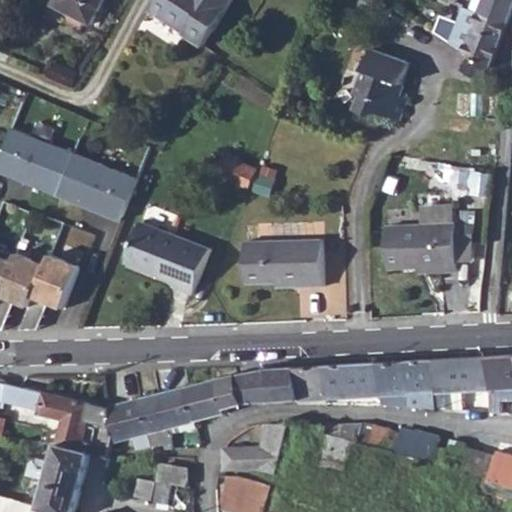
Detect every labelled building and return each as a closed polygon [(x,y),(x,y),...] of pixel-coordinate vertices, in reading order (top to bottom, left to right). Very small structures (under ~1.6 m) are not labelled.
[(58,0),(56,0),(52,7),(70,14),(73,7),(58,0)] [(58,0),(73,7),(70,14),(91,24),(102,0),(58,0)] [(157,0),(151,10),(186,31),(184,34),(204,46),(232,0),(157,0)] [(474,0),(472,6),(471,10),(481,14),(485,0),(474,0)] [(511,0),(485,0),(481,14),(509,24),(511,15),(511,0)] [(465,8),(460,20),(466,23),(471,10),(465,8)] [(471,10),(466,23),(502,42),(509,24),(481,14),(471,10)] [(460,20),(452,42),(457,46),(466,23),(460,20)] [(466,23),(457,46),(492,68),(502,42),(466,23)] [(374,48),(357,94),(363,96),(358,110),(371,115),(382,111),(402,118),(411,98),(401,94),(413,63),(374,48)] [(53,65),(47,78),(71,88),(76,76),(53,65)] [(14,127),(0,161),(0,170),(61,194),(77,152),(14,127)] [(140,177),(77,152),(61,194),(125,220),(140,177)] [(217,174),(251,189),(260,168),(226,153),(217,174)] [(146,221),(131,262),(176,279),(175,284),(197,292),(213,247),(146,221)] [(395,268),(424,267),(446,266),(446,271),(462,270),(459,223),(392,226),(395,268)] [(254,285),(282,283),(309,282),(309,287),(330,287),(329,239),(252,243),(254,285)] [(19,253),(15,263),(2,297),(0,303),(0,328),(6,329),(20,294),(36,300),(50,265),(19,253)] [(54,255),(50,265),(36,300),(26,327),(41,327),(54,297),(70,303),(84,266),(54,255)] [(0,257),(0,295),(2,297),(15,263),(0,257)] [(511,354),(489,356),(491,389),(492,411),(504,412),(504,397),(511,396),(511,354)] [(489,356),(435,359),(439,406),(464,409),(464,391),(491,389),(489,356)] [(435,359),(407,360),(410,407),(423,408),(438,407),(439,406),(435,359)] [(407,360),(380,362),(382,393),(383,404),(410,407),(407,360)] [(380,362),(326,366),(328,399),(378,396),(382,393),(380,362)] [(326,366),(299,367),(300,400),(328,399),(326,366)] [(299,367),(271,369),(273,402),(300,400),(299,367)] [(260,369),(239,375),(247,403),(273,402),(271,369),(260,369)] [(239,375),(192,387),(199,420),(231,412),(230,405),(247,403),(239,375)] [(67,421),(60,444),(81,451),(89,421),(101,421),(92,454),(110,459),(113,443),(115,442),(115,439),(113,421),(111,408),(0,382),(0,424),(1,419),(0,417),(0,412),(1,408),(5,409),(7,402),(41,411),(40,414),(67,421)] [(192,387),(161,395),(171,434),(179,432),(177,426),(199,420),(192,387)] [(161,395),(143,400),(153,445),(167,442),(169,448),(176,448),(171,434),(161,395)] [(143,400),(111,408),(113,421),(115,439),(136,435),(139,447),(153,445),(143,400)] [(269,424),(265,445),(278,448),(279,444),(286,446),(291,427),(287,426),(269,424)] [(330,427),(329,432),(362,441),(367,424),(330,427)] [(367,424),(362,441),(372,444),(377,426),(367,424)] [(377,426),(372,444),(389,449),(394,431),(377,426)] [(394,431),(389,449),(398,452),(403,434),(394,431)] [(403,434),(398,452),(415,457),(419,439),(403,434)] [(420,436),(419,439),(441,446),(442,440),(422,434),(420,436)] [(419,439),(415,457),(435,463),(441,448),(441,446),(419,439)] [(452,440),(449,450),(463,455),(465,446),(466,444),(452,440)] [(60,444),(51,475),(83,483),(91,453),(81,451),(60,444)] [(258,445),(227,447),(228,468),(228,469),(233,467),(239,465),(248,466),(253,467),(259,468),(258,445)] [(265,445),(258,445),(259,468),(263,469),(284,475),(308,481),(312,470),(282,462),(285,450),(278,448),(265,445)] [(463,455),(458,471),(488,481),(492,468),(496,456),(465,446),(463,455)] [(496,456),(492,468),(511,474),(511,450),(499,446),(496,456)] [(441,448),(435,463),(444,466),(449,450),(441,448)] [(449,450),(444,466),(458,471),(463,455),(449,450)] [(162,463),(158,480),(188,483),(190,466),(162,463)] [(74,511),(83,483),(51,475),(41,509),(0,497),(0,511),(74,511)] [(238,475),(228,476),(222,507),(232,510),(239,475),(238,475)] [(250,476),(239,475),(232,510),(238,511),(268,511),(274,485),(269,481),(261,479),(250,476)]
